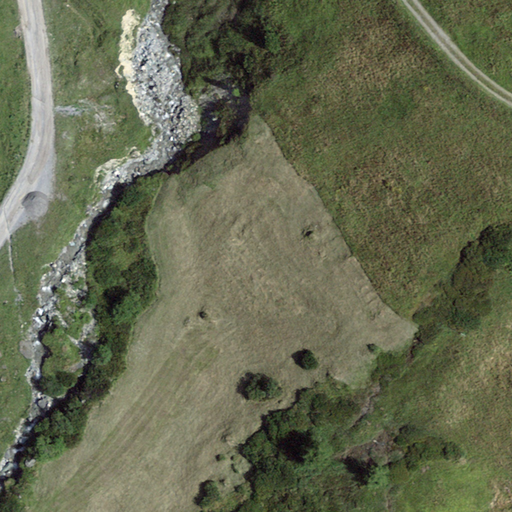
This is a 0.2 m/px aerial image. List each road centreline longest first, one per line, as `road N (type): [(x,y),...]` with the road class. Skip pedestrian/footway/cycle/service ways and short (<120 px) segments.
road 1 (track): [(0,230),(36,159),(47,108),(30,0)]
road 2 (track): [(412,0),(463,61),(511,97)]
